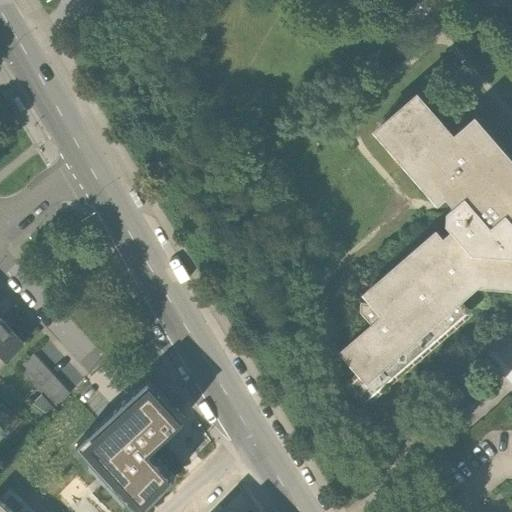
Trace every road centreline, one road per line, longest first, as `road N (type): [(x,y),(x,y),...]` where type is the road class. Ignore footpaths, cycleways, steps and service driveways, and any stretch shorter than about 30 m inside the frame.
road 1 (tertiary): [(85,163),(251,437)]
road 2 (tertiary): [(0,14),(85,163)]
road 3 (residential): [(0,262),(96,368)]
